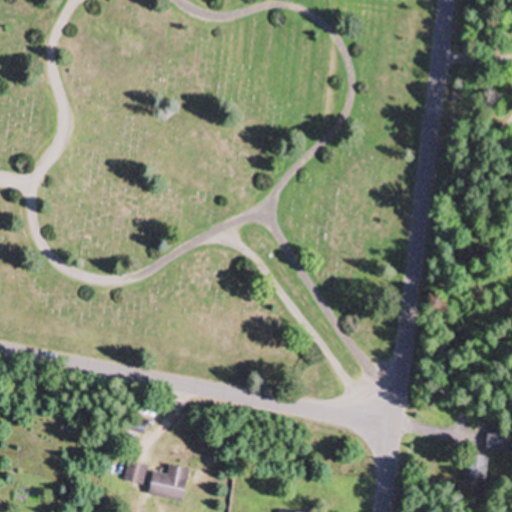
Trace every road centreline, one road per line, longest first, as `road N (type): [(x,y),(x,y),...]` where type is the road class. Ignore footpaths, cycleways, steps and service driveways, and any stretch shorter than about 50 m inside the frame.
road 1 (residential): [(380,511),(445,0)]
road 2 (residential): [(0,346),(391,426)]
